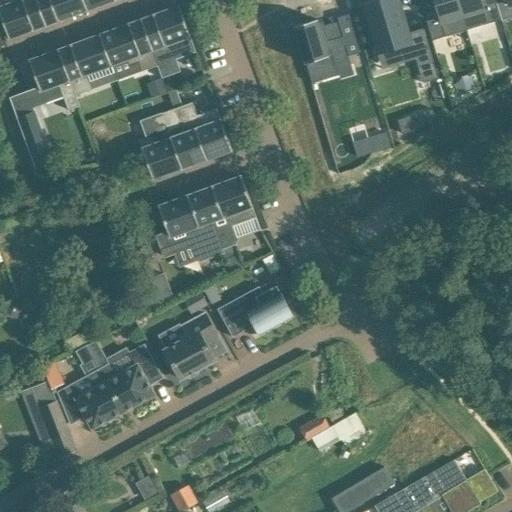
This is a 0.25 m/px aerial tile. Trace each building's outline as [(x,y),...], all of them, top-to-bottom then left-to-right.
[(46,25),(36,0),(0,0),(0,13),(9,38),(46,25)] [(36,0),(46,25),(87,10),(83,0),(36,0)] [(83,0),(87,10),(113,0),(83,0)] [(408,33),(398,0),(380,0),(363,5),(377,52),(399,45),(404,62),(415,59),(422,83),(438,78),(423,28),(408,33)] [(434,0),(439,17),(427,21),(432,40),(467,30),(457,0),(434,0)] [(457,0),(467,30),(501,19),(495,0),(457,0)] [(511,0),(495,0),(501,19),(502,21),(511,17),(511,0)] [(141,20),(157,66),(162,78),(181,71),(176,59),(196,52),(179,6),(141,20)] [(317,19),(295,26),(306,63),(312,83),(339,75),(335,60),(348,56),(360,52),(348,14),(337,17),(338,21),(342,35),(328,39),(324,25),(323,21),(318,23),(317,19)] [(141,20),(100,35),(117,80),(118,80),(112,65),(127,59),(130,65),(139,62),(142,71),(157,66),(141,20)] [(59,50),(67,71),(80,106),(76,95),(93,89),(88,73),(111,65),(116,81),(117,80),(100,35),(59,50)] [(67,71),(59,50),(30,61),(41,91),(59,84),(69,110),(80,106),(67,71)] [(164,79),(148,85),(153,97),(168,92),(164,79)] [(192,102),(175,109),(194,164),(232,150),(217,109),(197,116),(192,102)] [(194,164),(175,109),(161,114),(166,130),(139,140),(153,179),(194,164)] [(432,109),(398,119),(402,133),(428,125),(435,120),(432,109)] [(35,111),(17,117),(34,165),(52,159),(35,111)] [(385,133),(352,143),(356,156),(389,147),(385,133)] [(241,176),(200,191),(213,225),(223,253),(223,252),(222,248),(235,244),(236,243),(238,238),(261,230),(241,176)] [(213,225),(200,191),(159,206),(168,232),(157,236),(165,257),(194,246),(200,261),(223,253),(213,225)] [(235,244),(222,248),(223,252),(226,258),(227,258),(238,254),(235,244)] [(166,274),(145,282),(155,308),(174,298),(166,274)] [(214,285),(204,291),(212,304),(221,298),(214,285)] [(218,309),(233,337),(254,325),(257,332),(252,334),(253,336),(275,323),(277,326),(294,317),(277,285),(263,293),(259,286),(218,309)] [(183,300),(191,314),(207,306),(199,291),(183,300)] [(169,366),(174,367),(180,379),(185,376),(190,379),(198,374),(198,369),(214,361),(205,344),(218,336),(205,314),(181,327),(187,338),(165,350),(167,354),(164,358),(169,366)] [(110,365),(101,370),(123,410),(152,394),(144,379),(158,371),(144,346),(129,354),(126,349),(107,359),(110,365)] [(101,370),(59,393),(71,423),(86,415),(93,427),(123,410),(101,370)] [(32,388),(39,407),(57,401),(49,381),(32,388)] [(39,407),(50,436),(68,429),(57,401),(39,407)] [(340,408),(329,414),(335,425),(339,423),(346,419),(340,408)] [(335,425),(331,427),(338,441),(364,427),(356,413),(346,419),(339,423),(335,425)] [(321,415),(309,421),(317,435),(329,429),(321,415)] [(467,481),(455,460),(415,483),(428,506),(443,497),(451,511),(469,511),(481,505),(480,503),(498,492),(485,470),(467,481)] [(331,498),(339,511),(346,511),(395,483),(385,466),(331,498)] [(149,477),(137,483),(145,499),(158,492),(149,477)] [(418,511),(428,506),(415,483),(375,506),(378,511),(418,511)] [(171,495),(181,511),(198,502),(188,485),(171,495)]
